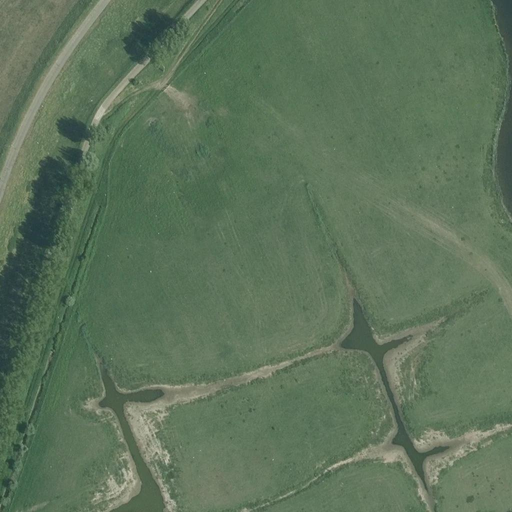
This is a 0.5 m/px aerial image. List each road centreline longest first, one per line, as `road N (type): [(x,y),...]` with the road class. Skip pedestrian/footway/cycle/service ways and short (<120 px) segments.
road 1 (unclassified): [(0,414),(101,113),(205,0)]
road 2 (unclassified): [(0,203),(51,83),(111,0)]
